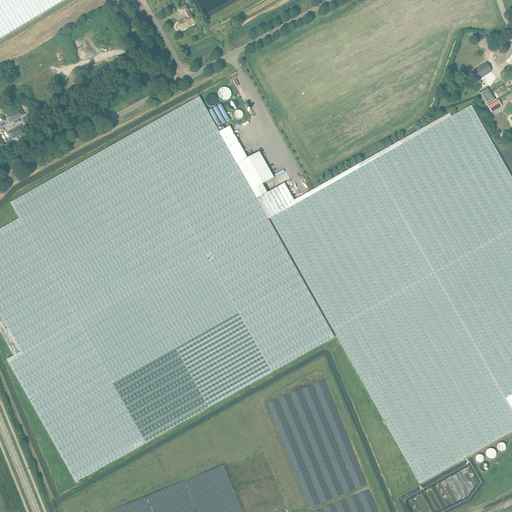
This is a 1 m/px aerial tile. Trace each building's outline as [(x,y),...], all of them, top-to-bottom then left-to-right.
[(0,0),(0,39),(64,0),(0,0)] [(180,25),(178,26),(179,28),(181,28),(183,30),(187,28),(188,28),(190,27),(191,26),(195,23),(191,16),(188,11),(186,6),(179,10),(181,14),(184,13),(186,18),(186,19),(184,20),(178,23),(180,25)] [(20,65),(23,70),(35,63),(32,58),(20,65)] [(486,63),(471,73),(476,80),(491,71),(486,63)] [(1,76),(4,81),(16,74),(13,69),(1,76)] [(31,84),(34,89),(46,82),(43,77),(31,84)] [(479,92),(481,96),(487,105),(496,99),(487,87),(479,92)] [(12,95),(15,100),(27,93),(24,88),(12,95)] [(229,94),(229,93),(229,92),(228,90),(226,89),(225,89),(224,88),(223,88),(222,89),(220,90),(219,92),(218,93),(218,94),(218,95),(219,96),(220,98),(221,98),(222,99),(224,99),(225,99),(226,99),(228,98),(228,97),(229,96),(229,94)] [(217,100),(217,99),(217,98),(216,96),(214,95),(212,95),(211,95),(210,95),(208,96),(207,97),(207,98),(206,99),(206,100),(206,101),(206,102),(207,103),(208,104),(209,105),(210,105),(211,106),(213,105),(214,105),(215,104),(216,104),(217,102),(217,101),(217,100)] [(19,219),(0,229),(0,331),(14,356),(7,360),(76,482),(334,337),(268,219),(270,218),(419,484),(511,431),(511,179),(471,106),(451,117),(450,114),(294,201),(285,183),(267,193),(262,184),(274,178),(259,152),(248,158),(230,127),(225,129),(222,124),(216,127),(199,97),(11,203),(19,219)] [(498,101),(488,107),(491,112),(502,106),(498,101)] [(20,108),(6,116),(10,124),(25,115),(20,108)] [(7,133),(11,140),(26,132),(22,124),(7,133)] [(498,451),(500,452),(502,452),(504,451),(505,449),(506,447),(505,445),(504,443),(501,443),(499,443),(497,444),(496,446),(496,448),(497,450),(498,451)] [(496,454),(496,453),(496,452),(495,450),(494,450),(493,449),(491,449),(490,449),(488,449),(487,450),(485,452),(485,453),(485,454),(485,456),(486,458),(487,459),(488,459),(490,460),(492,460),(493,459),(494,458),(495,458),(495,457),(496,455),(496,454)] [(475,458),(475,460),(476,462),(478,463),(479,463),(481,463),(483,462),(484,460),(484,458),(483,456),(482,455),(480,455),(478,455),(476,456),(475,458)] [(488,468),(488,466),(487,465),(486,464),(484,464),(483,464),(482,464),(481,465),(480,466),(480,468),(480,469),(481,471),(482,471),(483,472),(484,472),(486,472),(486,471),(487,471),(488,469),(488,468)]
